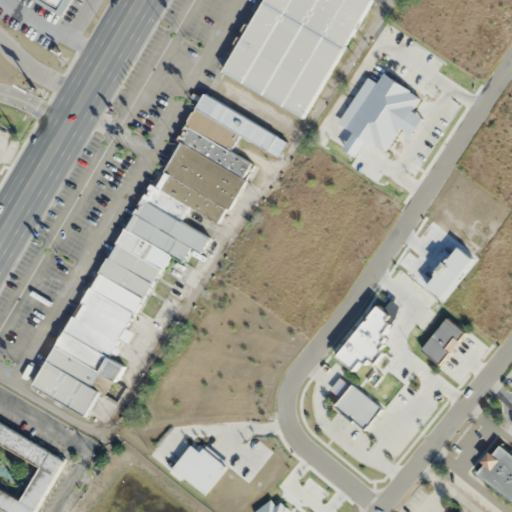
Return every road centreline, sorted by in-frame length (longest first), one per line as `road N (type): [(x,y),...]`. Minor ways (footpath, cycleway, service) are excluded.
road 1 (residential): [(511,65),(380,265),(283,389),(285,424),(378,509)]
road 2 (primary): [(137,0),(0,235)]
road 3 (residential): [(511,344),(375,511)]
